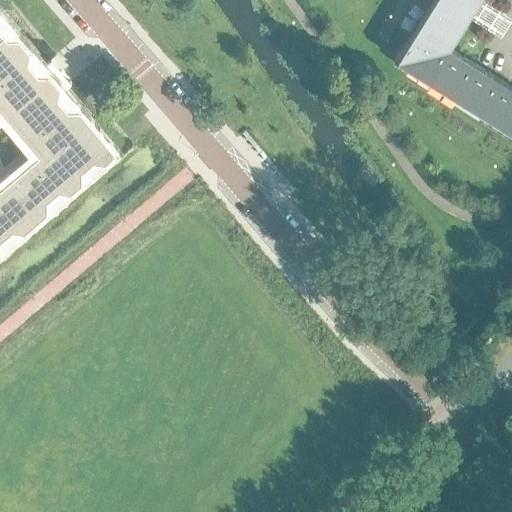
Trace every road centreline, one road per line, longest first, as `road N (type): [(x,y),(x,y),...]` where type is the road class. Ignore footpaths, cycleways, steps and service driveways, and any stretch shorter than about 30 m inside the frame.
road 1 (residential): [(462,422),(364,325),(80,0)]
road 2 (tertiary): [(378,511),(462,422)]
